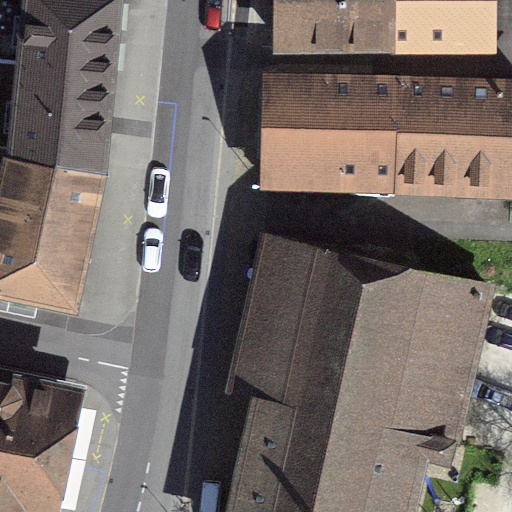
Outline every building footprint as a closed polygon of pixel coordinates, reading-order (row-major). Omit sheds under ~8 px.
[(127,0),(0,0),(0,64),(25,68),(13,153),(104,166),(127,0)] [(486,0),(273,0),(274,2),(274,39),(487,37),(486,0)] [(266,176),(511,181),(511,84),(268,80),(266,176)] [(99,187),(104,166),(13,153),(0,149),(0,286),(77,304),(91,231),(99,187)] [(297,239),(259,395),(445,441),(484,285),(297,239)] [(15,386),(0,382),(0,511),(42,511),(54,457),(67,397),(15,386)] [(233,502),(230,511),(392,511),(407,453),(441,461),(445,441),(259,395),(233,502)]
